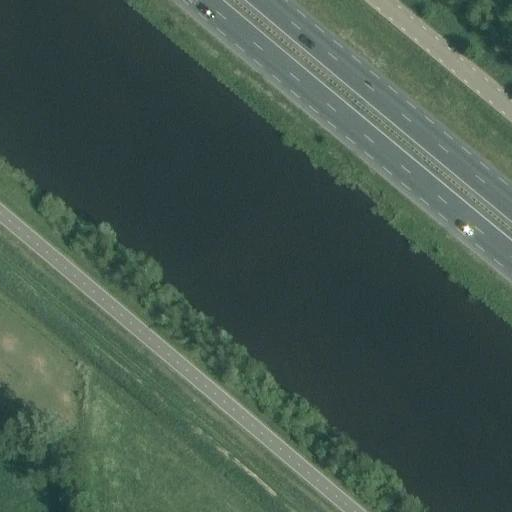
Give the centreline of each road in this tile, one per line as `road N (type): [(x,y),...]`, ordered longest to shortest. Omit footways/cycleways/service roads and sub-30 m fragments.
road 1 (trunk): [(206,0),(511,254)]
road 2 (trunk): [(511,202),(269,0)]
road 3 (unclassified): [(388,0),(511,103)]
